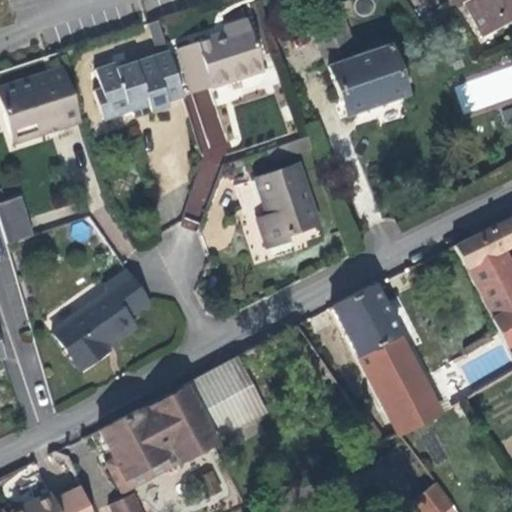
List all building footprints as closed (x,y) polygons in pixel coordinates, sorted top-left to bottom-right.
[(465,0),(443,0),(445,2),(448,9),(458,4),(465,0)] [(492,0),(465,0),(458,4),(475,36),(504,21),(492,0)] [(448,9),(445,2),(435,6),(438,12),(448,9)] [(319,53),(350,42),(341,14),(309,24),(319,53)] [(156,56),(164,53),(153,20),(145,23),(156,56)] [(171,51),(187,96),(257,71),(241,22),(217,30),(219,35),(171,51)] [(319,53),(344,114),(404,93),(384,44),(353,54),(350,42),(319,53)] [(161,105),(179,99),(164,53),(156,56),(110,72),(109,68),(88,74),(94,94),(89,97),(98,124),(126,115),(143,109),(144,117),(163,111),(161,105)] [(511,64),(453,85),(463,115),(511,98),(511,64)] [(60,129),(76,124),(61,76),(0,94),(0,119),(6,140),(33,133),(34,134),(42,133),(41,129),(57,125),(60,129)] [(129,122),(144,117),(143,109),(126,115),(129,122)] [(233,185),(239,204),(256,200),(261,216),(250,220),(260,248),(283,241),(281,234),(312,224),(292,165),(233,185)] [(235,206),(239,204),(233,185),(229,186),(235,206)] [(0,204),(15,199),(14,195),(0,199),(0,204)] [(0,241),(25,233),(15,199),(0,204),(0,241)] [(511,214),(449,246),(501,347),(511,342),(511,273),(499,248),(511,242),(511,214)] [(141,296),(120,268),(100,284),(102,290),(47,329),(74,366),(101,349),(100,345),(98,341),(126,321),(122,314),(145,298),(141,296)] [(436,414),(370,284),(327,305),(394,434),(436,414)] [(98,341),(100,345),(129,325),(126,321),(98,341)] [(262,411),(233,354),(179,383),(209,439),(252,417),(262,411)] [(209,439),(179,383),(94,428),(110,457),(127,488),(211,443),(209,439)] [(362,411),(354,415),(373,444),(381,440),(362,411)] [(116,494),(127,488),(110,457),(100,463),(116,494)] [(413,511),(435,511),(447,503),(431,482),(405,501),(413,511)] [(89,511),(77,486),(51,499),(48,492),(5,511),(89,511)] [(137,511),(129,494),(105,506),(107,511),(137,511)]
